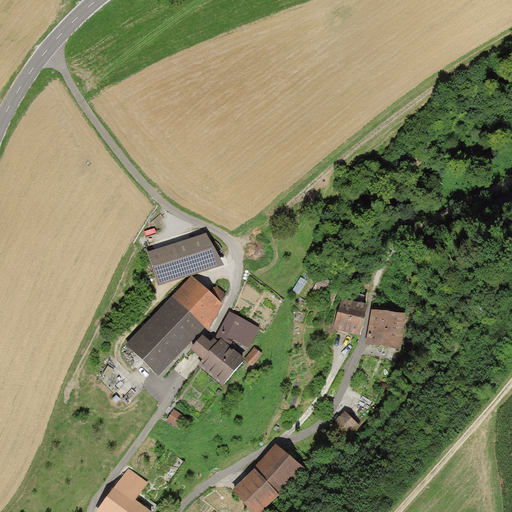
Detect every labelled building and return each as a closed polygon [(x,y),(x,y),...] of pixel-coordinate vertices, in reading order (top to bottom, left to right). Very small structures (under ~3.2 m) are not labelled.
[(207,233),(147,252),(159,286),(224,265),(207,233)] [(192,276),(173,297),(205,327),(208,329),(223,305),(221,303),(210,293),(192,276)] [(217,286),(210,293),(221,303),(226,294),(217,286)] [(173,297),(126,345),(159,375),(205,327),(173,297)] [(367,306),(342,299),(339,311),(336,311),(332,326),(328,325),(323,341),(332,343),(336,329),(358,336),(367,306)] [(372,311),(367,344),(371,344),(400,349),(405,316),(372,311)] [(215,338),(219,342),(221,339),(230,346),(234,341),(248,348),(259,328),(230,313),(215,338)] [(203,361),(199,365),(219,391),(245,360),(230,346),(221,339),(219,342),(215,338),(211,342),(203,336),(191,350),(203,361)] [(255,349),(245,361),(252,367),(262,354),(255,349)] [(174,410),(167,421),(176,427),(183,416),(174,410)] [(343,418),(331,432),(345,444),(357,430),(343,418)] [(278,454),(251,481),(273,503),(300,475),(278,454)] [(129,469),(96,511),(149,511),(135,501),(148,483),(129,469)] [(251,481),(232,500),(243,511),(263,511),(273,503),(251,481)]
